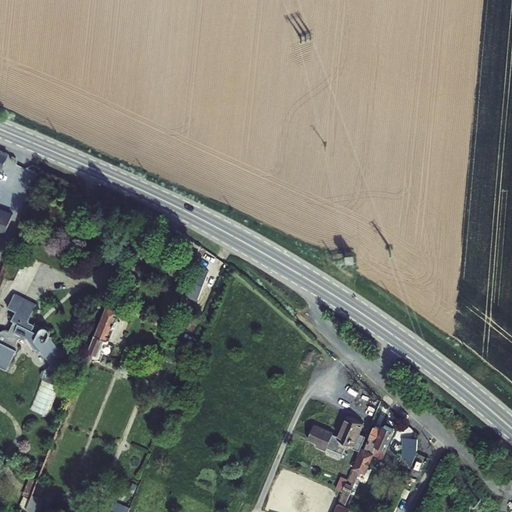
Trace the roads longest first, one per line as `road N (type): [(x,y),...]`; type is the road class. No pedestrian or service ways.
road 1 (secondary): [(299,274),(166,201),(0,129)]
road 2 (secondary): [(511,428),(299,274)]
road 3 (residential): [(299,274),(344,344),(461,451)]
